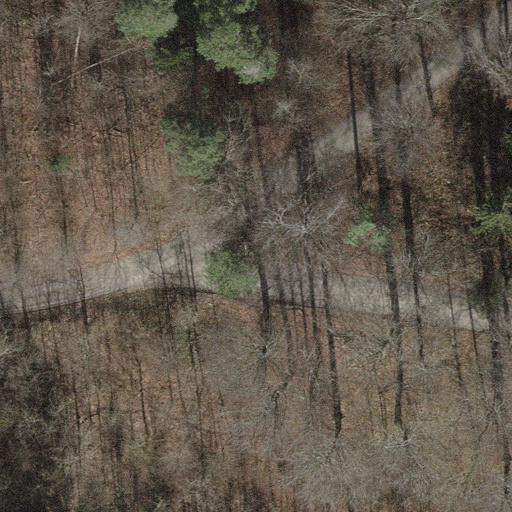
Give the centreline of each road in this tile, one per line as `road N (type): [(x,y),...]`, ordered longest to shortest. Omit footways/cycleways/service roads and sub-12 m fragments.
road 1 (track): [(0,301),(82,300),(184,254),(511,16)]
road 2 (track): [(511,317),(184,254)]
